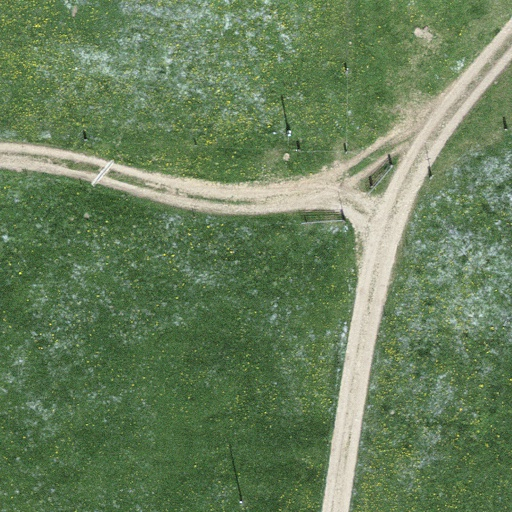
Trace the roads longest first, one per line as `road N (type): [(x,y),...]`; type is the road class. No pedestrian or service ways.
road 1 (track): [(0,165),(85,158),(403,214)]
road 2 (track): [(331,511),(376,286),(403,214)]
road 3 (track): [(403,214),(511,66)]
